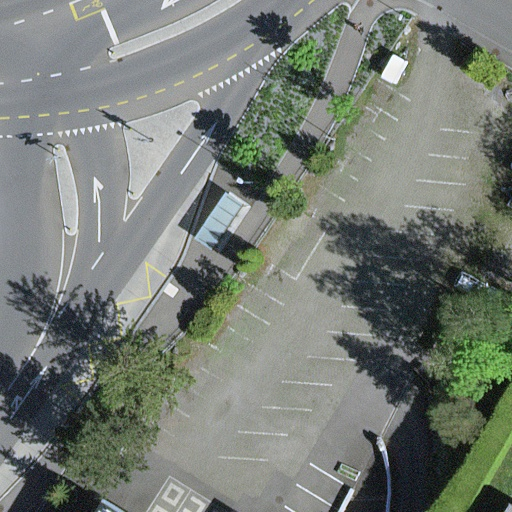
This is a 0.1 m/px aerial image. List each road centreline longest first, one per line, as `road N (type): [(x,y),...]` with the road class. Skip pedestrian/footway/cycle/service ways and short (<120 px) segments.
road 1 (secondary): [(75,306),(119,261),(286,0)]
road 2 (secondary): [(2,101),(29,253),(19,374)]
road 3 (primary): [(79,90),(145,74),(284,0)]
road 4 (secondary): [(75,306),(94,262),(99,213),(79,90)]
